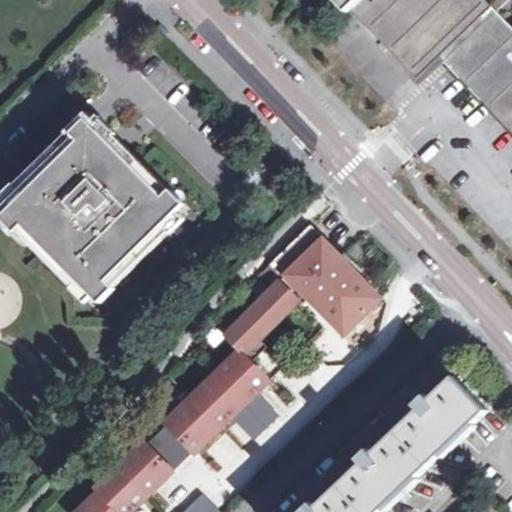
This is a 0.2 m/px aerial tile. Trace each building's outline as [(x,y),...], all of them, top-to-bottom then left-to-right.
[(348,0),(394,47),(443,0),(348,0)] [(480,0),(443,0),(394,47),(419,75),(440,55),(447,62),(495,15),(480,0)] [(511,94),(484,65),(511,37),(511,33),(495,15),(447,62),(511,130),(511,94)] [(511,37),(484,65),(511,94),(511,37)] [(95,125),(11,211),(95,295),(181,212),(95,125)] [(262,275),(275,287),(287,274),(324,239),(312,226),(262,275)] [(370,286),(324,239),(287,274),(291,279),(346,334),(383,299),(370,286)] [(228,336),(246,355),(300,301),(285,286),(291,279),(287,274),(275,287),(228,336)] [(246,355),(228,336),(206,357),(225,376),(232,369),(242,379),(256,364),(246,355)] [(275,351),(261,365),(272,376),(286,362),(275,351)] [(217,369),(63,511),(135,511),(250,405),(217,369)] [(382,511),(397,499),(443,454),(490,411),(457,376),(433,399),(428,393),(417,404),(421,408),(375,452),(371,449),(360,459),(364,463),(318,507),(314,502),(304,511),(382,511)] [(222,511),(202,492),(183,511),(222,511)]
